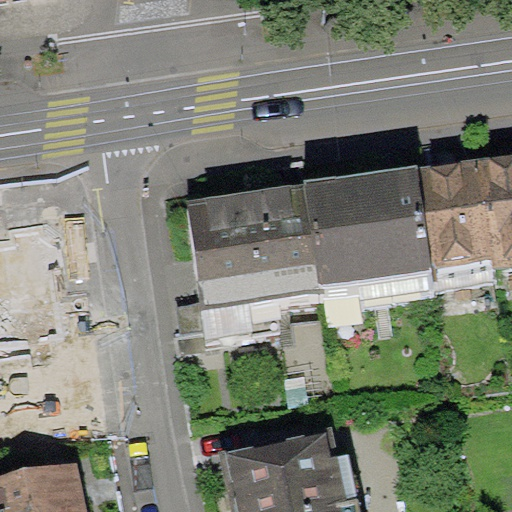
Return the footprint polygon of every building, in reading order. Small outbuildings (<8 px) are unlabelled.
[(413,174),(414,183),(427,273),(461,268),(462,277),(493,273),(478,174),(456,177),(454,168),(427,172),(413,174)] [(511,169),(496,172),(478,174),(493,273),(511,269),(511,169)] [(429,288),(427,273),(414,183),(346,193),(305,199),(320,303),(429,288)] [(320,303),(305,199),(224,210),(186,216),(205,349),(279,339),(275,314),(321,308),(320,303)] [(1,227),(3,242),(0,242),(0,454),(78,445),(73,414),(66,415),(53,417),(48,384),(61,383),(69,382),(63,339),(77,337),(75,323),(62,234),(48,236),(46,221),(1,227)] [(235,511),(339,511),(325,445),(225,467),(235,511)] [(81,511),(77,489),(74,475),(0,491),(0,511),(81,511)]
